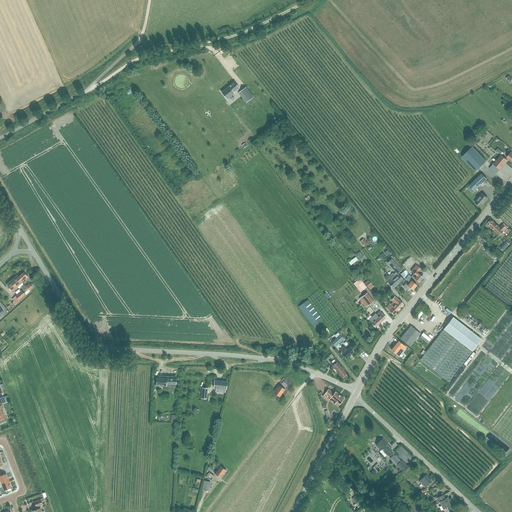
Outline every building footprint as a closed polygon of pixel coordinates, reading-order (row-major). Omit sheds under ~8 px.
[(227,99),(234,93),(233,92),(239,88),(234,82),(229,86),(221,92),(227,99)] [(248,100),(253,97),(250,92),(246,87),(241,91),(243,94),(248,100)] [(473,146),(462,156),(476,171),(487,161),(473,146)] [(496,173),(507,159),(502,155),(494,164),(493,163),(489,168),(496,173)] [(475,190),(487,179),(482,173),(470,185),(475,190)] [(482,193),(475,202),(480,207),(487,197),(482,193)] [(500,227),(491,219),(487,223),(486,225),(486,226),(487,228),(489,227),(490,226),(500,235),(503,231),(506,233),(509,229),(503,224),(500,227)] [(365,257),(360,251),(355,255),(360,261),(365,257)] [(393,268),(398,274),(402,270),(397,264),(393,268)] [(420,282),(424,277),(419,273),(422,269),(416,265),(411,271),(414,273),(412,276),(415,278),(420,282)] [(28,277),(24,272),(18,276),(22,280),(24,279),(25,280),(28,277)] [(392,288),(402,279),(397,274),(395,276),(394,276),(394,275),(393,273),(389,276),(391,279),(391,278),(392,279),(388,282),(392,288)] [(355,278),(362,288),(366,285),(359,275),(355,278)] [(16,285),(22,280),(18,276),(8,286),(12,291),(18,287),(16,285)] [(408,284),(406,283),(404,286),(408,290),(411,288),(414,290),(417,285),(411,280),(408,284)] [(19,300),(25,295),(22,291),(16,296),(19,300)] [(319,291),(308,299),(334,332),(344,324),(319,291)] [(374,302),(367,293),(362,297),(369,306),(374,302)] [(391,305),(387,310),(394,315),(403,304),(395,297),(392,301),(393,302),(391,305)] [(299,306),(314,326),(322,320),(307,300),(299,306)] [(375,314),(369,320),(372,323),(376,327),(386,317),(380,311),(376,315),(376,314),(375,314)] [(449,381),(482,339),(454,317),(421,359),(449,381)] [(421,333),(411,325),(401,338),(410,346),(421,333)] [(340,335),(331,342),(335,347),(344,339),(340,335)] [(398,341),(391,350),(399,356),(406,347),(398,341)] [(347,350),(345,348),(343,346),(340,349),(341,351),(338,354),(340,356),(343,354),(347,359),(353,352),(349,348),(347,350)] [(332,366),(342,378),(347,374),(342,368),(343,368),(335,358),(330,362),(333,365),(332,366)] [(176,386),(176,379),(157,378),(156,386),(166,386),(176,386)] [(289,389),(292,384),(285,379),(281,384),(289,389)] [(227,381),(215,380),(214,388),(226,389),(227,381)] [(279,385),(273,392),(280,397),(285,389),(279,385)] [(336,402),(339,404),(344,398),(336,392),(334,394),(328,389),(325,393),(331,398),(329,399),(335,404),(336,402)] [(381,449),(382,448),(387,454),(392,449),(386,443),(388,442),(383,437),(376,444),(381,449)] [(378,454),(374,457),(379,463),(383,460),(378,454)] [(404,468),(407,465),(402,460),(397,464),(402,470),(404,468)] [(226,470),(220,465),(214,473),(221,477),(226,470)] [(428,484),(432,481),(422,470),(415,476),(417,478),(416,479),(424,488),(427,485),(428,486),(429,485),(428,484)] [(0,472),(0,483),(9,480),(6,473),(1,475),(0,472)] [(9,480),(0,483),(0,490),(1,494),(8,492),(7,489),(11,487),(9,480)] [(205,480),(204,480),(202,489),(208,491),(210,482),(205,480)] [(443,495),(435,499),(438,503),(439,503),(441,506),(439,507),(441,511),(443,510),(450,506),(446,498),(445,499),(443,495)]
